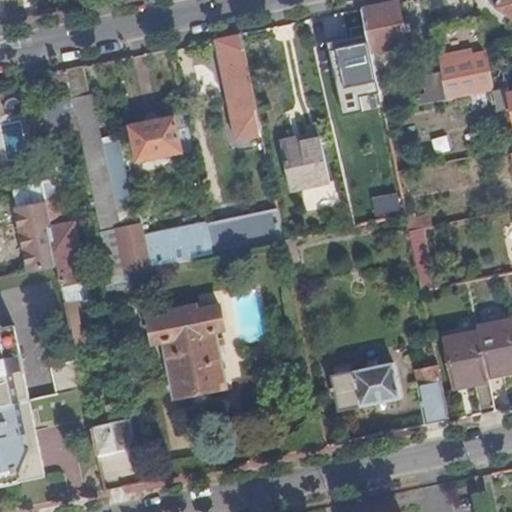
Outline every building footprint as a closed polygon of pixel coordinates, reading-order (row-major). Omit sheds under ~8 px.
[(511,19),(511,0),(489,0),(498,10),(511,19)] [(373,53),(383,51),(409,46),(401,4),(365,11),(369,34),(373,53)] [(369,34),(328,42),(344,117),(365,113),(362,96),(381,92),(377,73),(373,53),(369,34)] [(260,159),(267,157),(245,50),(243,36),(217,41),(233,117),(245,115),(253,149),(257,149),(260,159)] [(373,53),(377,73),(387,71),(383,51),(373,53)] [(471,52),(440,58),(441,64),(443,76),(448,101),(495,92),(493,84),(488,55),(473,58),(471,52)] [(91,98),(85,68),(68,72),(73,97),(74,100),(91,98)] [(73,97),(68,72),(56,74),(62,99),(73,97)] [(420,100),(421,106),(448,101),(443,76),(426,80),(428,98),(420,100)] [(495,92),(510,89),(509,80),(493,84),(495,92)] [(93,97),(91,98),(74,100),(81,131),(88,163),(105,159),(103,146),(93,97)] [(81,131),(74,100),(54,105),(60,136),(81,131)] [(60,136),(54,105),(47,106),(54,137),(60,136)] [(194,152),(185,112),(175,115),(175,119),(132,127),(139,163),(194,152)] [(331,184),(322,139),(296,144),(295,140),(281,142),(292,192),(331,184)] [(120,143),(103,146),(105,159),(123,155),(120,143)] [(145,271),(153,270),(151,258),(144,225),(121,230),(118,214),(135,210),(123,155),(105,159),(88,163),(112,278),(145,271)] [(49,164),(40,165),(40,166),(45,189),(54,187),(49,164)] [(49,209),(48,203),(19,210),(32,273),(61,266),(53,229),(49,209)] [(407,216),(405,206),(389,210),(391,220),(400,218),(407,216)] [(56,207),(49,209),(53,229),(61,228),(56,207)] [(409,224),(407,216),(400,218),(402,226),(409,224)] [(53,229),(61,266),(65,288),(89,283),(76,224),(61,228),(53,229)] [(433,268),(425,230),(411,233),(419,272),(433,268)] [(198,260),(215,257),(213,245),(197,249),(198,260)] [(153,270),(198,260),(197,249),(151,258),(153,270)] [(419,272),(424,292),(431,291),(437,290),(433,268),(419,272)] [(148,287),(145,271),(112,278),(109,279),(110,286),(109,289),(111,295),(148,287)] [(89,283),(65,288),(78,350),(88,348),(77,302),(94,298),(91,283),(89,283)] [(176,400),(228,389),(221,349),(227,347),(226,340),(219,341),(218,332),(227,330),(222,308),(198,312),(197,308),(173,313),(174,317),(151,322),(155,345),(165,343),(176,400)] [(486,370),(511,364),(511,338),(507,314),(475,321),(475,316),(443,323),(453,372),(485,365),(486,370)] [(46,475),(32,402),(16,329),(2,332),(0,322),(0,484),(0,485),(46,475)] [(54,370),(59,396),(86,391),(81,364),(54,370)] [(402,400),(395,364),(333,377),(340,413),(402,400)] [(426,427),(450,422),(439,367),(416,372),(419,385),(418,385),(426,427)] [(511,378),(488,383),(493,410),(511,406),(511,378)] [(94,430),(100,457),(136,450),(131,422),(94,430)]
